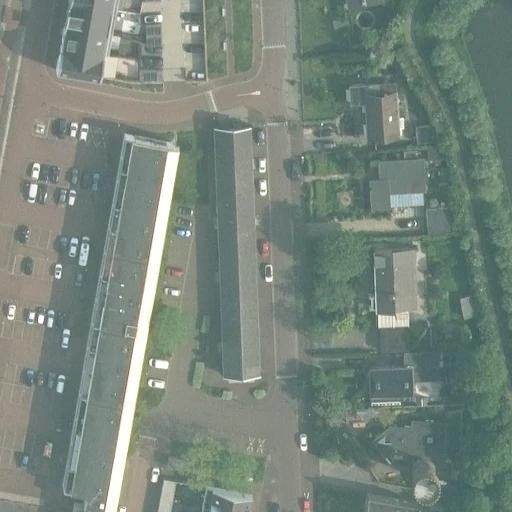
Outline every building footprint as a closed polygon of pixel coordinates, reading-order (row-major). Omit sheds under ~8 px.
[(68,0),(68,2),(116,11),(117,0),(68,0)] [(68,2),(64,25),(112,33),(116,11),(68,2)] [(64,25),(60,47),(103,55),(108,56),(112,33),(64,25)] [(161,26),(146,27),(146,37),(161,36),(161,26)] [(161,36),(146,37),(147,47),(162,46),(161,36)] [(60,47),(56,70),(99,78),(103,55),(60,47)] [(161,71),(139,72),(140,82),(162,81),(161,71)] [(367,138),(399,136),(396,92),(378,93),(377,83),(349,85),(351,103),(365,102),(367,138)] [(417,144),(432,142),(430,125),(415,126),(417,144)] [(213,128),(215,184),(223,374),(259,372),(249,127),(213,128)] [(75,489),(84,491),(109,495),(107,508),(108,508),(117,456),(118,453),(138,335),(139,332),(164,191),(164,187),(172,143),(132,135),(71,482),(75,489)] [(442,146),(427,146),(428,160),(443,159),(442,146)] [(411,191),(425,190),(423,158),(417,158),(417,151),(404,152),(404,159),(379,161),(380,179),(370,179),(372,208),(411,205),(411,191)] [(447,168),(439,168),(441,191),(448,191),(447,168)] [(426,208),(427,233),(453,232),(451,207),(426,208)] [(407,309),(416,309),(414,248),(375,249),(377,310),(378,310),(378,324),(380,324),(381,350),(409,349),(407,309)] [(461,296),(465,315),(480,312),(475,292),(461,296)] [(370,369),(372,395),(373,406),(402,404),(401,393),(412,392),(411,380),(424,379),(423,366),(437,367),(436,352),(404,354),(405,367),(370,369)] [(387,443),(393,450),(409,451),(409,454),(423,455),(423,457),(422,457),(420,457),(418,458),(416,459),(414,461),(413,463),(412,465),(412,466),(411,467),(411,468),(411,470),(412,472),(413,474),(413,475),(415,477),(417,478),(417,479),(420,480),(422,480),(424,480),(425,479),(427,479),(428,478),(430,477),(431,475),(432,474),(433,472),(433,471),(434,469),(434,467),(433,466),(433,464),(432,463),(431,462),(444,453),(446,423),(411,420),(410,428),(405,427),(387,443)] [(179,455),(168,453),(166,463),(178,465),(179,455)] [(164,478),(162,490),(173,492),(175,480),(164,478)] [(452,511),(454,499),(456,487),(431,482),(427,508),(452,511)] [(248,511),(251,494),(206,486),(202,507),(200,511),(248,511)] [(162,490),(160,501),(171,504),(173,492),(162,490)] [(109,495),(84,491),(82,504),(74,502),(71,511),(104,511),(106,511),(107,508),(109,495)] [(416,511),(419,503),(367,492),(364,507),(369,508),(368,511),(416,511)] [(160,501),(157,511),(169,511),(171,504),(160,501)]
